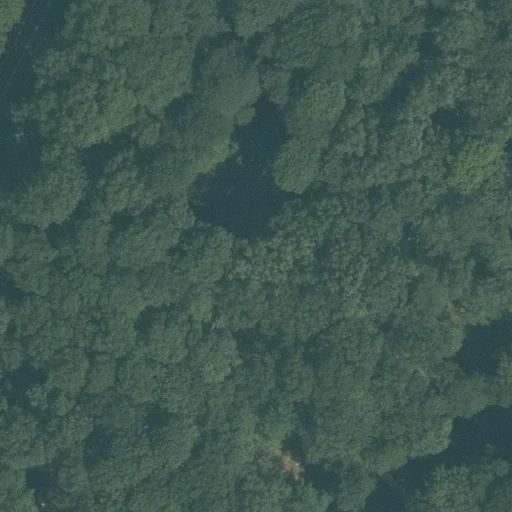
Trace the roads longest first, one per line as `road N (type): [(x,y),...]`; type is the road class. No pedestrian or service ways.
road 1 (track): [(271,349),(223,290),(136,232),(115,204),(111,181),(123,142),(219,0)]
road 2 (track): [(298,371),(417,511)]
